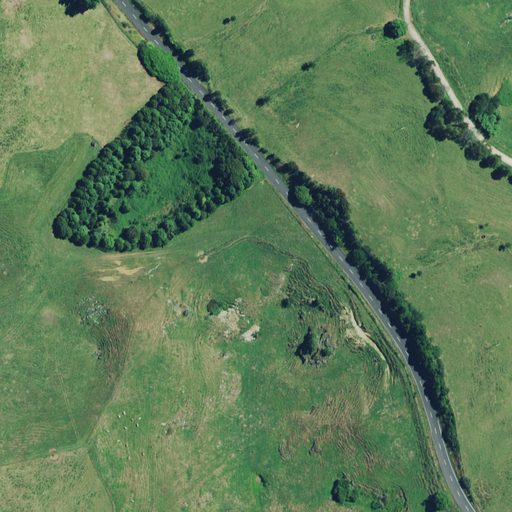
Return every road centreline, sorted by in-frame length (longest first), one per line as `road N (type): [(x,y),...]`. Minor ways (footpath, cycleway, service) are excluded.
road 1 (unclassified): [(469,511),(401,343),(357,279),(121,0)]
road 2 (track): [(511,162),(486,147),(454,100),(409,24),(406,0)]
